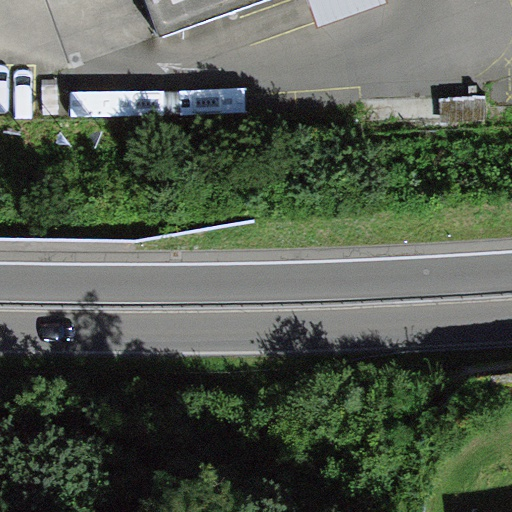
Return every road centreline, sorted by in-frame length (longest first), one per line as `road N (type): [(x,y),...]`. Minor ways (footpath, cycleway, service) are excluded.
road 1 (primary): [(0,328),(324,328),(511,316)]
road 2 (primary): [(511,270),(0,282)]
road 3 (track): [(439,511),(441,485),(465,442),(511,413)]
